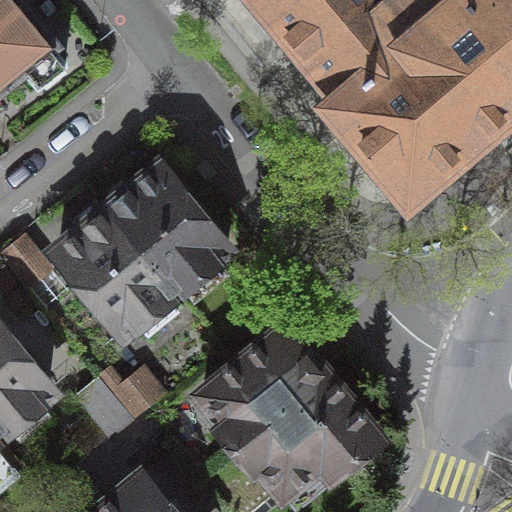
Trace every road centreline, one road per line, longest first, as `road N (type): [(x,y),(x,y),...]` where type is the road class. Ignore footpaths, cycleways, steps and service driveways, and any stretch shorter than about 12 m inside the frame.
road 1 (residential): [(178,68),(403,326),(473,360)]
road 2 (residential): [(0,213),(178,68)]
